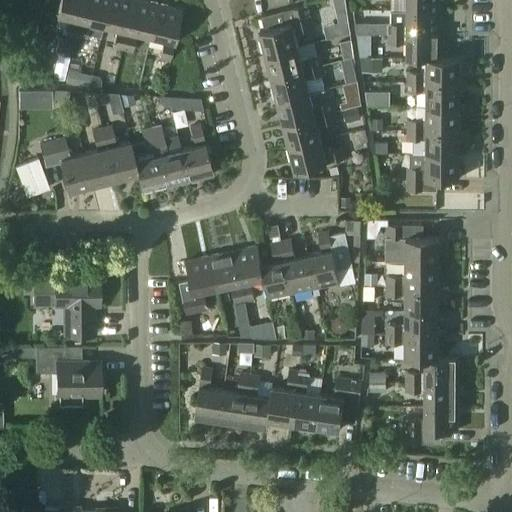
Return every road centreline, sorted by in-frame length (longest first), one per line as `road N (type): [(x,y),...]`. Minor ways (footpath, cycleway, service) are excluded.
road 1 (residential): [(502,501),(187,470),(149,452)]
road 2 (residential): [(149,452),(140,430),(140,259),(149,234)]
road 3 (residential): [(247,192),(254,166),(207,0)]
road 4 (residential): [(511,338),(500,302),(504,163)]
road 5 (residential): [(504,163),(501,0)]
road 6 (residential): [(502,501),(502,379),(511,351)]
